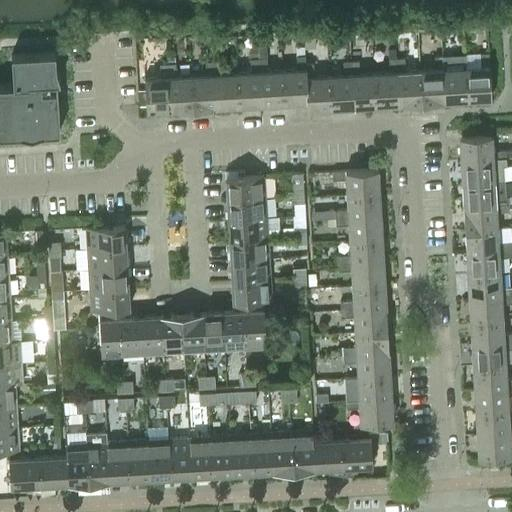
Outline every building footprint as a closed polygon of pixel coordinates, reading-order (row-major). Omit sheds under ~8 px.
[(315,35),(304,36),(305,47),(316,47),(315,35)] [(266,44),(258,45),(259,56),(267,56),(266,44)] [(257,46),(249,46),(250,57),(258,57),(257,46)] [(0,134),(20,133),(31,136),(41,132),(59,131),(57,88),(56,88),(56,84),(57,84),(56,81),(59,79),(56,68),(54,51),(11,54),(13,83),(0,83),(0,134)] [(480,65),(465,66),(467,99),(491,97),(488,52),(479,52),(480,65)] [(421,101),(444,100),(442,54),(434,55),(434,68),(420,69),(421,101)] [(444,100),(467,99),(465,66),(450,67),(449,54),(442,54),(444,100)] [(307,108),(305,63),(304,55),(296,55),(297,68),(282,69),(284,101),(306,100),(307,108)] [(251,71),(236,72),(238,104),(261,103),(258,57),(251,58),(251,71)] [(261,103),(284,101),(282,69),(267,70),(266,57),(258,57),(261,103)] [(376,104),(399,103),(396,57),(388,58),(389,71),(374,72),(376,104)] [(399,103),(421,101),(420,69),(405,70),(404,57),(396,57),(399,103)] [(353,105),(376,104),(374,72),(359,72),(358,59),(351,60),(353,105)] [(206,74),(191,74),(193,107),(216,105),(213,60),(205,60),(206,74)] [(216,105),(238,104),(236,72),(221,73),(221,60),(213,60),(216,105)] [(330,107),(353,105),(351,60),(343,60),(343,73),(328,74),(330,107)] [(170,108),(193,107),(191,74),(176,75),(175,62),(167,63),(170,108)] [(330,107),(328,74),(314,75),(313,62),(305,63),(307,108),(330,107)] [(170,108),(167,63),(159,63),(160,76),(144,77),(145,89),(146,104),(146,110),(170,108)] [(145,89),(138,89),(138,104),(146,104),(145,89)] [(459,135),(460,159),(506,157),(505,149),(492,150),(491,133),(459,135)] [(506,164),(506,157),(460,159),(461,182),(494,180),(493,165),(506,164)] [(345,178),(346,193),(379,191),(377,167),(332,170),(332,179),(345,178)] [(225,176),(227,198),(265,196),(265,194),(264,194),(264,177),(264,174),(225,176)] [(461,182),(463,205),(508,202),(508,194),(495,195),(494,180),(461,182)] [(291,186),(291,195),(304,194),(303,185),(291,186)] [(380,214),(379,191),(346,193),(347,208),(325,210),(326,217),(380,214)] [(304,202),(304,194),(291,195),(292,203),(304,202)] [(265,197),(265,196),(227,198),(228,218),(266,216),(266,214),(265,197)] [(509,210),(508,202),(463,205),(464,228),(496,226),(496,211),(509,210)] [(380,214),(326,217),(326,225),(348,224),(349,239),(381,237),(380,214)] [(228,218),(229,239),(267,236),(267,235),(266,218),(266,216),(228,218)] [(87,245),(87,247),(125,245),(124,223),(86,226),(86,228),(87,245)] [(293,227),(293,235),(306,234),(305,226),(293,227)] [(464,228),(466,250),(511,248),(511,247),(511,239),(497,241),(496,226),(464,228)] [(34,229),(35,241),(43,241),(42,228),(34,229)] [(306,242),(306,234),(293,235),(294,243),(306,242)] [(267,238),(267,236),(229,239),(230,259),(268,257),(268,255),(267,238)] [(381,237),(349,239),(350,254),(337,255),(337,262),(383,260),(381,237)] [(48,241),(48,249),(61,248),(60,240),(48,241)] [(126,265),(125,245),(87,247),(87,249),(88,266),(88,267),(126,265)] [(61,256),(61,248),(48,249),(49,257),(61,256)] [(511,255),(511,248),(466,250),(467,273),(499,271),(498,256),(511,255)] [(230,259),(231,279),(270,277),(270,275),(269,275),(268,258),(269,258),(268,257),(230,259)] [(36,260),(37,273),(45,272),(44,260),(36,260)] [(383,260),(337,262),(338,270),(351,269),(352,285),(384,283),(383,260)] [(128,285),(126,265),(88,267),(88,269),(89,286),(89,288),(128,285)] [(292,268),(293,276),(306,275),(305,267),(292,268)] [(467,273),(468,296),(511,293),(511,285),(500,286),(499,271),(467,273)] [(45,285),(45,272),(37,273),(37,285),(45,285)] [(7,276),(7,275),(0,275),(0,296),(9,296),(9,295),(8,295),(7,276)] [(306,275),(293,276),(293,284),(306,283),(306,275)] [(270,279),(270,277),(231,279),(233,301),(251,300),(263,299),(271,298),(271,296),(270,296),(269,279),(270,279)] [(50,281),(51,290),(63,289),(62,281),(50,281)] [(384,283),(352,285),(353,300),(340,301),(340,308),(386,306),(384,283)] [(90,309),(98,309),(110,308),(129,307),(128,285),(89,288),(89,289),(90,289),(91,306),(90,306),(90,309)] [(63,298),(63,289),(51,290),(51,299),(63,298)] [(511,301),(511,293),(468,296),(470,319),(502,317),(501,302),(511,301)] [(9,298),(9,296),(0,296),(0,318),(10,318),(10,317),(9,317),(8,298),(9,298)] [(63,298),(51,299),(51,302),(52,310),(52,315),(52,319),(53,327),(53,328),(58,327),(64,327),(63,298)] [(252,308),(242,309),(244,347),(248,347),(248,346),(261,346),(266,346),(265,332),(264,325),(265,325),(264,318),(264,310),(264,307),(263,307),(263,299),(251,300),(252,308)] [(43,303),(44,315),(52,315),(52,310),(51,302),(43,303)] [(386,306),(340,308),(341,316),(354,315),(354,330),(387,329),(386,306)] [(111,316),(110,308),(98,309),(99,317),(99,320),(99,328),(100,335),(100,342),(101,356),(106,355),(118,354),(118,355),(122,354),(120,316),(111,316)] [(242,309),(233,309),(222,310),(224,348),(226,348),(243,347),(244,347),(242,309)] [(204,349),(201,310),(181,311),(183,351),(185,351),(185,350),(202,349),(204,349)] [(203,310),(201,310),(204,349),(205,349),(222,348),(224,348),(222,310),(203,311),(203,310)] [(181,311),(161,313),(163,352),(165,352),(165,351),(182,350),(182,351),(183,351),(181,311)] [(163,352),(161,313),(160,313),(140,315),(143,353),(144,353),(161,352),(163,352)] [(52,319),(52,315),(44,315),(45,328),(53,328),(52,319)] [(140,315),(120,316),(122,354),(124,354),(141,353),(143,353),(140,315)] [(470,319),(471,342),(511,339),(511,331),(503,332),(502,317),(470,319)] [(0,339),(11,339),(11,338),(10,319),(10,318),(0,318),(0,339)] [(387,329),(354,330),(355,345),(342,346),(343,354),(388,351),(387,329)] [(19,339),(11,339),(0,339),(0,361),(20,360),(19,339)] [(511,347),(511,339),(471,342),(472,365),(505,363),(504,348),(511,347)] [(46,346),(47,359),(55,358),(54,346),(46,346)] [(388,351),(343,354),(343,362),(356,361),(357,376),(390,374),(388,351)] [(56,371),(55,358),(47,359),(48,371),(56,371)] [(0,383),(14,382),(21,382),(20,360),(0,361),(0,383)] [(472,365),(474,387),(511,385),(511,377),(506,378),(505,363),(472,365)] [(239,384),(247,384),(246,371),(238,371),(239,384)] [(254,371),(246,371),(247,384),(255,383),(254,371)] [(198,387),(206,386),(206,373),(197,374),(198,387)] [(214,373),(206,373),(206,386),(214,386),(214,373)] [(390,374),(357,376),(358,391),(345,392),(345,399),(391,397),(390,374)] [(173,375),(164,376),(165,389),(173,388),(173,375)] [(157,389),(165,389),(164,376),(156,376),(157,389)] [(116,392),(124,391),(124,378),(115,379),(116,392)] [(132,378),(124,378),(124,391),(132,391),(132,378)] [(14,382),(0,383),(0,404),(15,404),(15,403),(13,384),(14,384),(14,382)] [(511,385),(474,387),(475,410),(507,408),(506,393),(511,393),(511,385)] [(281,400),(289,399),(288,386),(280,387),(281,400)] [(296,386),(288,386),(289,399),(297,399),(296,386)] [(255,388),(247,389),(248,402),(256,401),(255,388)] [(240,402),(248,402),(247,389),(239,389),(240,402)] [(199,404),(207,404),(207,391),(199,392),(199,404)] [(215,391),(207,391),(207,404),(215,404),(215,391)] [(174,393),(166,394),(166,406),(174,406),(174,393)] [(158,407),(166,406),(166,394),(157,394),(158,407)] [(117,409),(125,409),(125,396),(117,397),(117,409)] [(133,396),(125,396),(125,409),(133,408),(133,396)] [(391,397),(345,399),(346,407),(359,406),(360,422),(392,420),(391,397)] [(58,409),(57,398),(50,399),(51,410),(58,409)] [(92,398),(84,399),(84,411),(92,411),(92,398)] [(76,412),(84,411),(84,399),(76,399),(76,412)] [(0,426),(16,425),(16,424),(15,405),(15,404),(0,404),(0,426)] [(475,410),(476,433),(511,430),(511,423),(508,423),(507,408),(475,410)] [(16,427),(16,425),(0,426),(0,449),(18,448),(18,446),(17,446),(16,427)] [(313,467),(311,428),(309,428),(310,429),(293,430),(293,429),(291,430),(293,469),(313,467)] [(342,465),(340,437),(313,439),(312,428),(311,428),(313,467),(315,467),(342,465)] [(293,469),(291,430),(289,430),(272,431),(270,431),(273,470),(293,469)] [(511,438),(511,430),(476,433),(478,457),(510,455),(509,439),(511,438)] [(273,470),(270,431),(269,431),(252,432),(250,432),(252,470),(271,469),(271,470),(273,470)] [(381,431),(368,431),(368,432),(368,436),(370,436),(371,442),(381,442),(381,431)] [(252,470),(250,432),(248,432),(231,433),(230,433),(232,471),(252,470)] [(60,446),(59,433),(51,433),(52,446),(60,446)] [(232,471),(230,433),(228,433),(228,434),(211,435),(211,434),(209,434),(212,473),(232,471)] [(212,473),(209,434),(208,435),(191,436),(191,435),(189,436),(191,474),(212,473)] [(191,474),(189,436),(187,436),(170,437),(168,437),(170,475),(191,474)] [(340,437),(342,465),(372,463),(371,442),(370,436),(368,436),(340,437)] [(170,475),(168,437),(166,437),(149,438),(148,438),(150,476),(170,475)] [(150,476),(148,438),(146,438),(129,439),(127,439),(130,478),(150,476)] [(130,478),(127,439),(126,439),(126,440),(109,441),(109,440),(107,440),(109,480),(110,480),(110,479),(130,478)] [(109,480),(107,440),(105,441),(88,442),(87,442),(89,481),(109,480)] [(89,481),(87,442),(85,442),(68,443),(66,443),(69,482),(89,481)] [(69,482),(66,443),(65,443),(65,454),(38,455),(40,483),(67,481),(67,482),(69,482)] [(10,485),(40,483),(38,455),(8,457),(10,485)]
